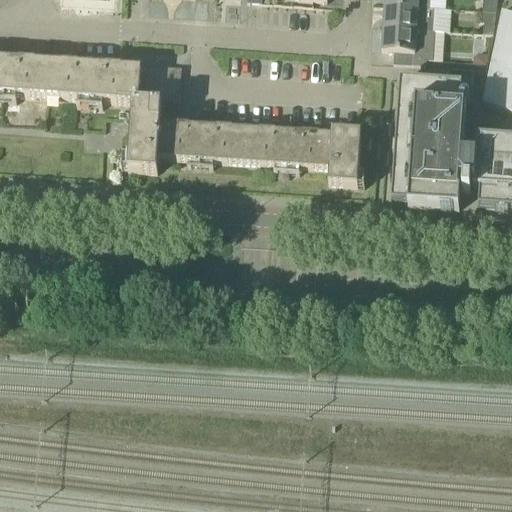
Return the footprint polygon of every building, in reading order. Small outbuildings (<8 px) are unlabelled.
[(429,0),(385,0),(385,9),(429,12),(429,0)] [(482,0),(482,9),(497,10),(498,0),(482,0)] [(383,32),(430,35),(430,34),(432,34),(433,13),(429,13),(429,12),(385,9),(383,32)] [(482,15),(479,15),(479,25),(483,25),(495,26),(496,16),(482,15)] [(511,18),(502,16),(488,84),(483,107),(511,116),(511,18)] [(393,69),(407,69),(423,70),(423,64),(433,65),(435,35),(430,35),(383,32),(382,56),(394,56),(393,69)] [(0,99),(132,109),(132,117),(140,123),(137,132),(131,132),(128,176),(157,178),(158,163),(329,175),(328,189),(358,191),(361,138),(332,136),(332,137),(344,138),(344,146),(160,134),(162,111),(179,112),(181,72),(135,69),(135,79),(0,70),(0,99)] [(449,88),(450,73),(432,72),(431,87),(449,88)] [(431,87),(400,85),(391,207),(408,208),(408,214),(459,218),(460,211),(478,212),(478,213),(511,215),(511,116),(483,107),(488,84),(480,83),(479,91),(472,91),(473,75),(450,73),(449,88),(431,87)]
